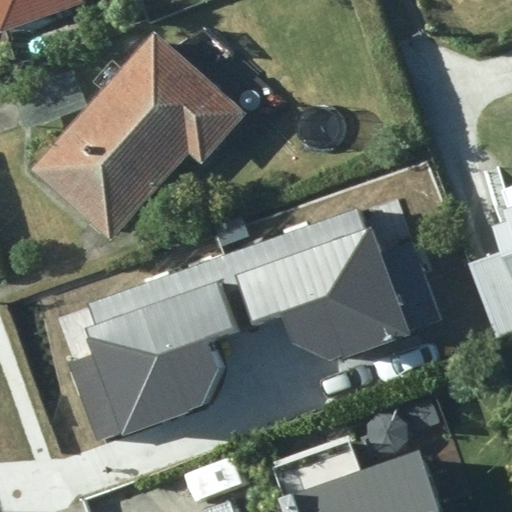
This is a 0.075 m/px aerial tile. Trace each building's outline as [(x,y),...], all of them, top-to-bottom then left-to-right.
[(0,0),(0,30),(70,4),(69,0),(0,0)] [(236,118),(139,39),(18,177),(98,247),(175,161),(187,172),(236,118)] [(78,108),(64,72),(0,96),(14,132),(78,108)] [(511,293),(511,210),(490,219),(478,184),(434,201),(463,276),(501,262),(511,293)] [(370,227),(236,276),(254,326),(282,316),(292,343),(331,363),(410,334),(370,227)] [(93,352),(67,361),(95,442),(204,405),(221,369),(211,339),(236,330),(220,283),(85,329),(93,352)] [(413,511),(397,461),(347,478),(337,447),(260,472),(272,506),(253,511),(413,511)]
